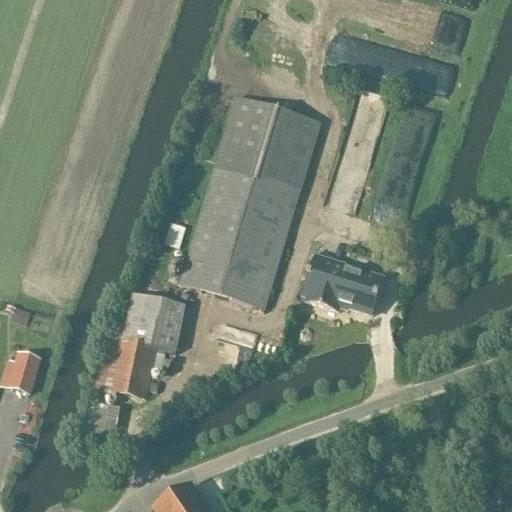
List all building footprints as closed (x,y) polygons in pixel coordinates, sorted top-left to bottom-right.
[(178,287),(184,289),(264,313),(320,126),(234,101),(178,287)] [(463,222),(461,234),(477,237),(479,225),(463,222)] [(315,259),(306,289),(303,300),(307,301),(306,305),(338,315),(340,309),(372,318),(383,282),(337,268),(338,266),(315,259)] [(15,311),(11,324),(25,329),(30,316),(15,311)] [(122,346),(110,397),(145,404),(156,354),(122,346)] [(6,392),(27,398),(37,364),(16,358),(6,392)] [(206,511),(191,488),(154,511),(206,511)]
